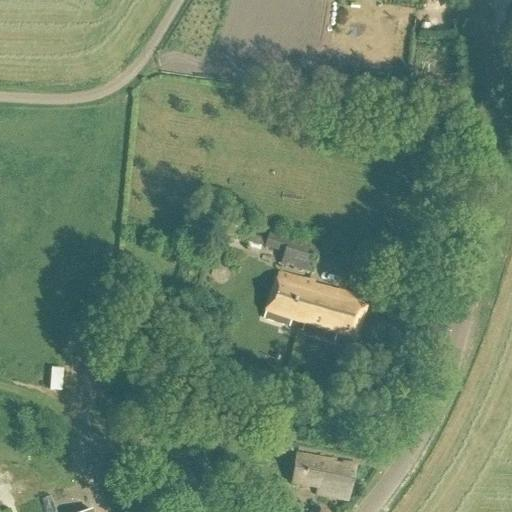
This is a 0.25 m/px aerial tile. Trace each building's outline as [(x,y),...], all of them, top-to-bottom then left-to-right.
[(232,240),(247,245),(249,237),(235,232),(232,240)] [(268,236),(264,251),(278,255),(283,241),(268,236)] [(280,267),(311,276),(317,254),(286,245),(280,267)] [(337,336),(344,338),(354,341),(365,310),(354,307),(356,300),(343,295),(342,296),(338,295),(339,293),(279,277),(263,321),(289,329),(291,323),(304,327),(302,333),(335,344),(337,336)] [(355,467),(296,457),(290,485),(317,491),(316,496),(348,503),(355,467)]
